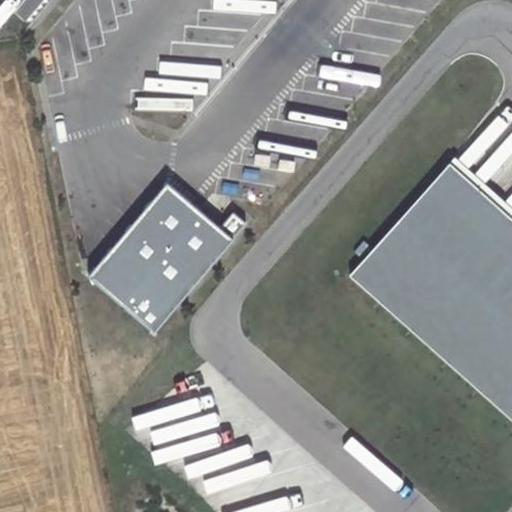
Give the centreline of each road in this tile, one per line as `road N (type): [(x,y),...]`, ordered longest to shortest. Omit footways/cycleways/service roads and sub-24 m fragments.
road 1 (unknown): [(400,511),(219,345),(218,308),(303,193),(451,28),(489,18),(511,24)]
road 2 (unknown): [(172,0),(114,65),(96,114),(112,156),(156,178),(188,165),(327,0)]
